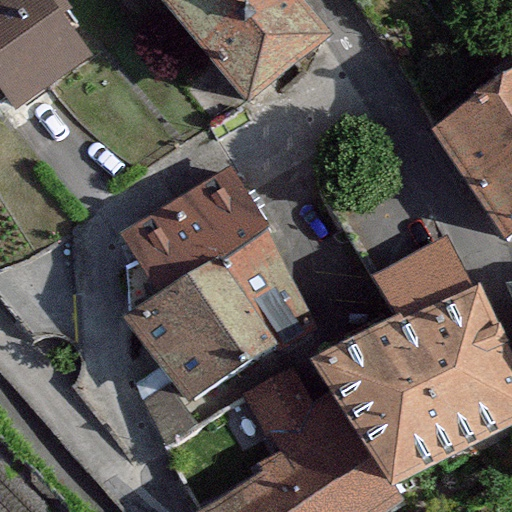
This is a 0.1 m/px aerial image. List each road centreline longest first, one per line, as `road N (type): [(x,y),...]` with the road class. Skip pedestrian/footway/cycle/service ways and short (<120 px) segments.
road 1 (residential): [(0,351),(104,463),(113,401),(107,276),(128,221),(272,138),(373,66)]
road 2 (residential): [(373,66),(479,265)]
